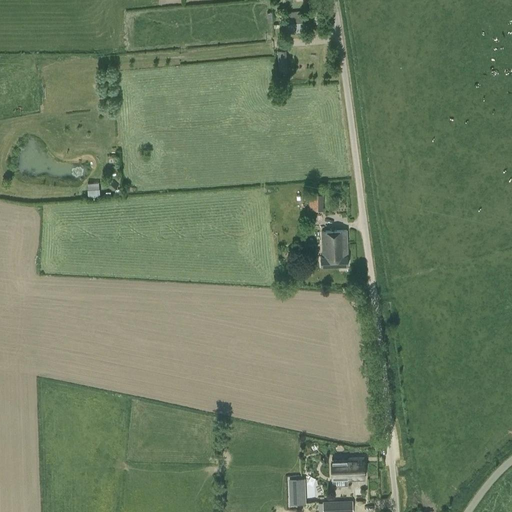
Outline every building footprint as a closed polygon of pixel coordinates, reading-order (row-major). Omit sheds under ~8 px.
[(313,8),(314,25),(323,24),(321,7),(313,8)] [(286,24),(305,22),(304,11),(285,12),(286,24)] [(287,34),(306,32),(305,22),(286,24),(287,34)] [(277,50),(277,57),(287,57),(286,49),(277,50)] [(100,188),(99,188),(99,182),(88,183),(88,189),(87,189),(88,197),(100,197),(100,188)] [(324,211),(324,194),(318,194),(318,189),(310,189),(310,211),(324,211)] [(347,229),(322,230),(323,256),(321,256),(321,265),(348,264),(348,254),(347,229)] [(364,479),(364,456),(347,457),(347,458),(332,459),(333,478),(348,477),(348,479),(364,479)] [(294,478),(289,479),(290,503),(298,503),(305,503),(304,480),(304,478),(294,478)] [(316,479),(305,479),(306,499),(317,498),(316,479)] [(323,511),(353,511),(353,500),(323,501),(323,511)]
